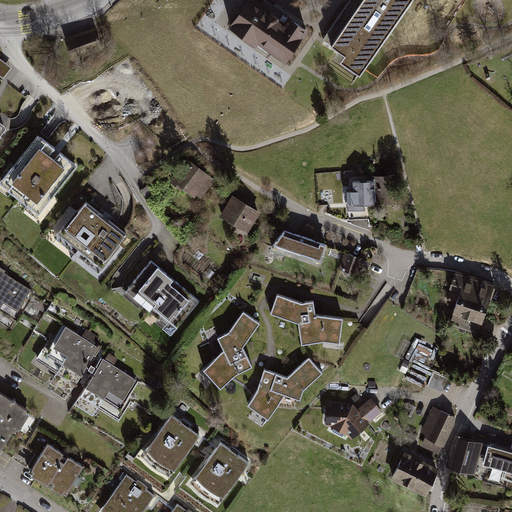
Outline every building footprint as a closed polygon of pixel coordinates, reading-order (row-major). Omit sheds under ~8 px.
[(251,0),(231,30),(258,49),(260,46),(288,65),(310,32),(291,19),(286,27),(281,23),(281,19),(273,14),(270,15),(264,11),(265,10),(251,0)] [(365,0),(332,49),(345,58),(341,65),(361,79),(415,0),(365,0)] [(91,29),(83,32),(85,37),(66,43),(69,55),(97,47),(91,29)] [(83,32),(64,37),(66,43),(85,37),(83,32)] [(11,68),(0,59),(0,58),(0,75),(3,78),(11,68)] [(38,135),(0,180),(0,183),(39,214),(76,165),(38,135)] [(215,180),(188,158),(169,180),(181,190),(183,188),(194,196),(195,195),(200,198),(215,180)] [(372,175),(372,178),(375,177),(376,200),(384,200),(385,203),(396,203),(395,174),(372,175)] [(359,205),(376,204),(376,200),(375,177),(372,178),(357,178),(359,205)] [(260,211),(233,194),(219,216),(246,233),(260,211)] [(127,233),(85,201),(53,237),(98,273),(127,233)] [(315,239),(285,229),(270,248),(319,263),(326,243),(320,241),(323,231),(318,230),(315,239)] [(345,252),(339,270),(360,276),(365,257),(345,252)] [(200,300),(150,260),(122,293),(137,306),(140,303),(158,317),(154,320),(172,335),(200,300)] [(0,323),(6,327),(31,289),(3,272),(5,270),(0,266),(0,323)] [(450,288),(459,291),(450,325),(478,332),(495,282),(455,270),(450,288)] [(277,296),(271,314),(299,324),(302,346),(324,342),(340,344),(343,320),(315,317),(313,303),(301,305),(277,296)] [(223,351),(203,368),(220,387),(229,378),(251,367),(242,349),(259,325),(242,313),(228,334),(218,338),(223,351)] [(57,372),(49,383),(68,395),(100,349),(64,323),(40,361),(57,372)] [(408,373),(404,380),(421,389),(425,381),(436,387),(441,376),(424,367),(434,349),(416,339),(400,369),(408,373)] [(141,381),(104,358),(74,402),(93,415),(98,407),(117,419),(141,381)] [(257,392),(248,404),(268,419),(284,396),(300,401),(303,392),(322,375),(308,360),(287,379),(264,372),(257,392)] [(25,408),(0,392),(0,391),(0,447),(1,449),(15,428),(18,430),(28,414),(24,411),(25,408)] [(325,404),(325,424),(352,437),(382,412),(370,399),(358,410),(353,405),(325,404)] [(455,416),(434,405),(421,432),(425,436),(421,446),(440,454),(455,421),(455,416)] [(201,436),(173,415),(142,456),(171,477),(201,436)] [(483,442),(460,436),(451,466),(474,474),(480,453),(485,454),(483,464),(506,470),(504,477),(511,479),(511,445),(511,450),(488,444),(488,445),(482,444),(483,442)] [(249,463),(221,442),(190,483),(219,504),(249,463)] [(31,468),(33,470),(31,475),(59,493),(63,488),(68,491),(83,467),(47,444),(31,468)] [(440,467),(406,452),(394,478),(428,494),(440,467)] [(142,511),(156,494),(128,473),(98,511),(142,511)]
